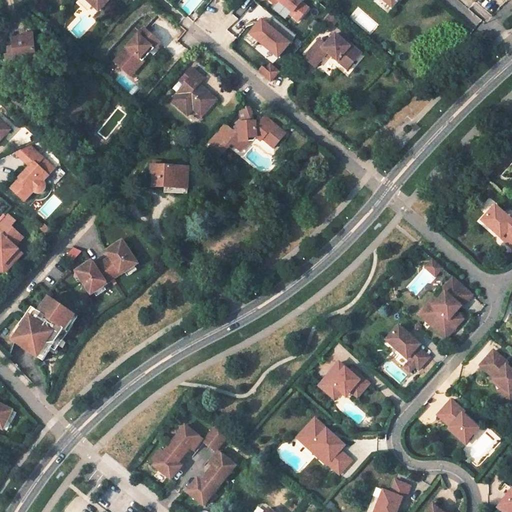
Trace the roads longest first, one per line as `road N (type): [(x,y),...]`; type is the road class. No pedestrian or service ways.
road 1 (residential): [(495,288),(492,316),(402,418),(396,435),(410,461),(460,471),(473,491),(473,511)]
road 2 (residential): [(212,23),(220,50),(384,192)]
road 3 (tertiary): [(70,438),(147,371),(242,317)]
road 4 (tertiary): [(242,317),(348,237),(384,192)]
road 5 (tertiary): [(384,192),(511,63)]
road 6 (residential): [(242,317),(151,229),(159,202)]
road 7 (residential): [(101,210),(0,320)]
road 8 (residential): [(384,192),(495,288)]
